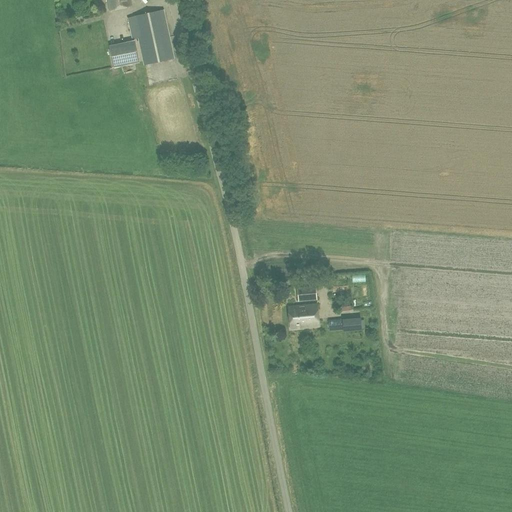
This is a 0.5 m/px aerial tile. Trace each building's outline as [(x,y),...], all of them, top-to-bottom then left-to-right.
[(132,6),(130,0),(107,0),(110,11),(132,6)] [(128,18),(130,28),(136,27),(145,66),(174,59),(163,10),(128,18)] [(140,62),(136,44),(110,49),(114,68),(140,62)] [(299,301),(317,300),(316,287),(298,288),(299,301)] [(291,329),(320,326),(318,305),(289,307),(291,329)] [(343,319),(328,320),(329,331),(344,329),(344,331),(363,329),(361,318),(343,319)]
